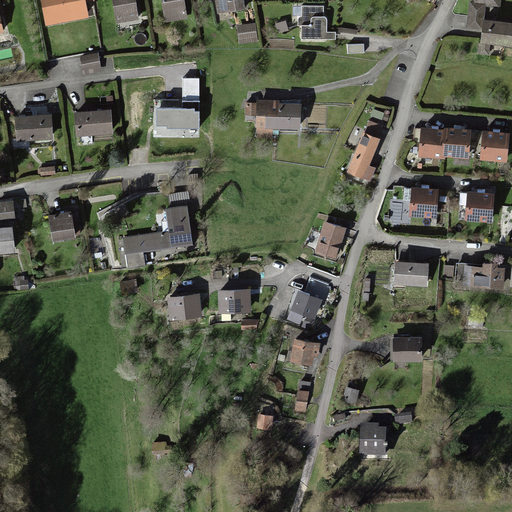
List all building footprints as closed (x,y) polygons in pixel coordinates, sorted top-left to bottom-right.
[(82,0),(39,0),(42,18),(85,11),(82,0)] [(133,0),(113,0),(116,20),(136,17),(133,0)] [(180,0),(160,0),(163,19),(182,17),(180,0)] [(241,0),(214,0),(216,9),(243,4),(241,0)] [(511,19),(484,17),(486,5),(498,6),(499,0),(472,0),(472,1),(468,1),(464,25),(481,27),(479,52),(488,53),(489,39),(511,41),(511,19)] [(323,6),(299,6),(299,36),(324,35),(323,6)] [(253,22),(237,24),(238,35),(255,33),(253,22)] [(96,52),(80,55),(83,73),(99,70),(96,52)] [(254,99),(254,125),(299,126),(299,100),(254,99)] [(107,108),(73,111),(75,132),(109,129),(107,108)] [(194,108),(157,108),(157,126),(167,126),(167,129),(199,128),(199,111),(194,111),(194,108)] [(49,111),(11,113),(12,139),(50,137),(49,111)] [(466,126),(443,125),(443,127),(420,126),(418,154),(440,155),(440,152),(464,154),(466,126)] [(361,128),(346,167),(363,173),(378,135),(361,128)] [(507,130),(479,128),(477,154),(505,156),(507,130)] [(435,187),(411,186),(409,212),(433,213),(435,187)] [(490,191),(466,190),(465,219),(488,220),(490,191)] [(8,199),(0,200),(0,221),(11,220),(8,199)] [(185,201),(163,204),(166,229),(136,233),(138,251),(190,245),(185,201)] [(68,211),(48,214),(51,233),(70,231),(68,211)] [(325,223),(316,251),(336,257),(345,229),(325,223)] [(8,224),(0,224),(0,247),(11,246),(8,224)] [(427,262),(393,260),(391,286),(425,288),(427,262)] [(503,265),(462,262),(461,283),(501,286),(503,265)] [(220,293),(221,311),(249,309),(249,292),(220,293)] [(297,292),(289,316),(298,320),(302,310),(314,315),(319,299),(297,292)] [(173,318),(199,315),(197,297),(171,300),(173,318)] [(419,335),(392,334),(392,358),(419,358),(419,335)] [(294,341),(291,361),(311,364),(313,355),(316,355),(318,345),(294,341)] [(298,383),(294,405),(307,407),(311,385),(298,383)] [(358,392),(347,389),(344,401),(355,403),(358,392)] [(272,418),(260,416),(258,427),(270,429),(272,418)] [(387,426),(359,425),(358,452),(386,453),(387,426)]
